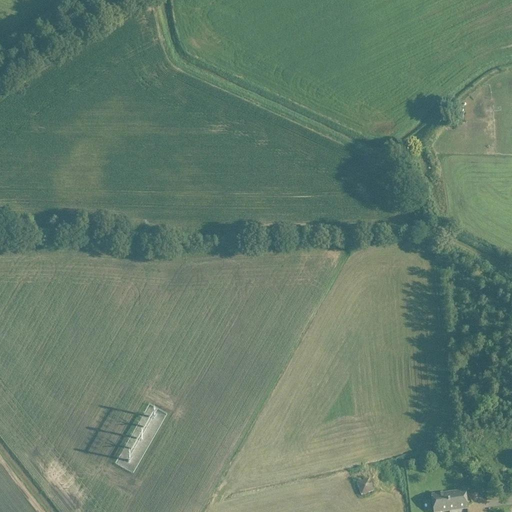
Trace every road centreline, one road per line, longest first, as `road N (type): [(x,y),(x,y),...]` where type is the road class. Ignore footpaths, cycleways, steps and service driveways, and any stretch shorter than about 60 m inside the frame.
road 1 (track): [(511,269),(445,240),(392,233),(0,240)]
road 2 (unclassified): [(0,77),(120,0)]
